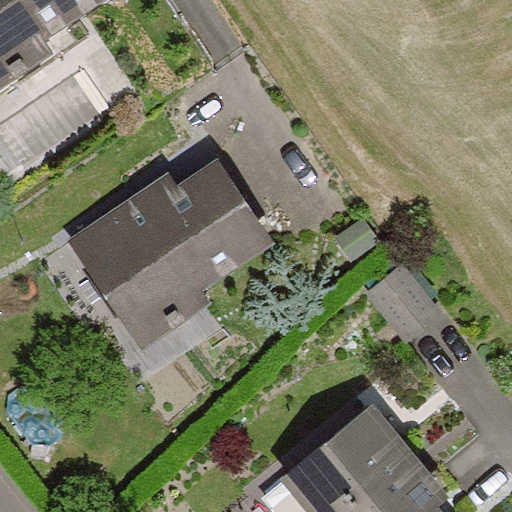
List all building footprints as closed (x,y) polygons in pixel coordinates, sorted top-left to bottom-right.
[(0,0),(0,84),(49,52),(40,39),(97,0),(0,0)] [(210,58),(182,18),(139,48),(166,88),(210,58)] [(168,176),(73,239),(143,345),(206,303),(198,292),(272,243),(219,162),(177,190),(168,176)] [(439,310),(403,265),(371,292),(407,336),(425,321),(439,310)] [(337,511),(405,455),(368,408),(292,473),(294,475),(323,511),(337,511)] [(405,455),(337,511),(425,511),(429,508),(441,498),(405,455)] [(323,511),(294,475),(267,498),(277,511),(323,511)]
